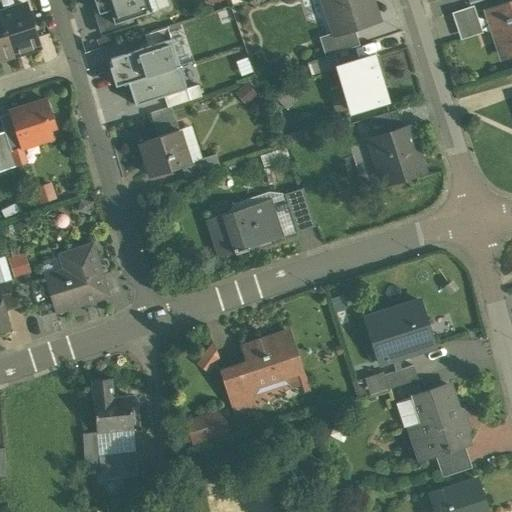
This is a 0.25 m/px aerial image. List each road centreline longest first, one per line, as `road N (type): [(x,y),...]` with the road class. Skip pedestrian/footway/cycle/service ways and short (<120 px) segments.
road 1 (residential): [(151,319),(473,221)]
road 2 (residential): [(73,65),(151,319)]
road 3 (residential): [(408,0),(473,221)]
road 4 (residential): [(151,319),(160,511)]
road 5 (residential): [(0,370),(151,319)]
road 6 (residential): [(473,221),(511,370)]
